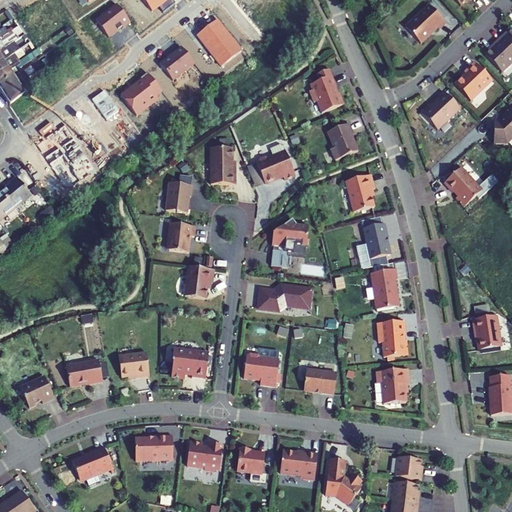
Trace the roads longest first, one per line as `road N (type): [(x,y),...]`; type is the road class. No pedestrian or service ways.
road 1 (residential): [(376,103),(423,258),(452,440)]
road 2 (residential): [(217,411),(452,440)]
road 3 (residential): [(201,0),(108,78),(95,79),(16,140)]
road 4 (residential): [(24,453),(124,412),(217,411)]
road 5 (residential): [(376,103),(417,83),(507,0)]
road 6 (residential): [(217,411),(237,253)]
